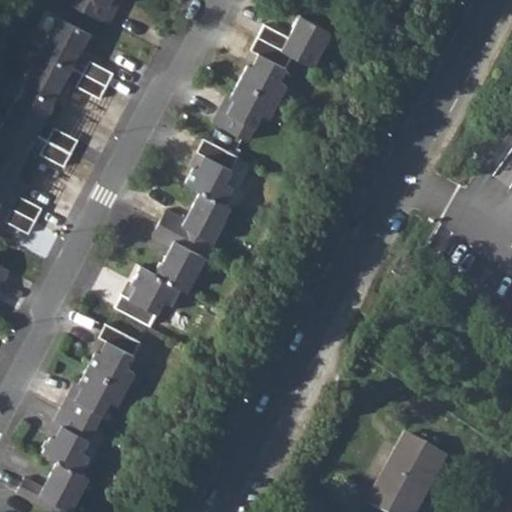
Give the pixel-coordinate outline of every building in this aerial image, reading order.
[(74,0),(72,5),(108,24),(115,9),(107,5),(109,0),(74,0)] [(327,29),(299,14),(288,36),(263,23),(257,36),(291,54),(311,65),(321,47),(318,45),(327,29)] [(70,67),(88,33),(60,19),(51,35),(48,33),(39,51),(42,53),(70,67)] [(291,54),(257,36),(250,50),(258,54),(252,66),(248,64),(239,81),(276,101),(285,84),(278,80),(291,54)] [(53,101),(70,67),(42,53),(34,68),(31,66),(21,84),(24,86),(53,101)] [(81,73),(106,86),(112,73),(88,60),(81,73)] [(99,98),(106,86),(81,73),(75,86),(99,98)] [(276,101),(239,81),(230,97),(234,100),(228,112),(220,108),(213,123),(246,140),(260,113),(268,117),(276,101)] [(35,135),(53,101),(24,86),(16,101),(13,99),(2,118),(35,135)] [(35,135),(2,118),(0,122),(0,159),(17,169),(35,135)] [(77,140),(53,127),(46,141),(71,153),(77,140)] [(226,183),(240,157),(205,138),(198,152),(206,157),(199,169),(195,167),(187,184),(202,192),(225,204),(233,187),(226,183)] [(71,153),(46,141),(39,154),(63,167),(71,153)] [(0,202),(11,208),(35,221),(42,208),(19,196),(21,192),(9,186),(17,169),(0,159),(0,202)] [(225,204),(202,192),(188,220),(168,210),(161,224),(206,248),(210,241),(213,242),(224,224),(220,222),(229,206),(225,204)] [(35,221),(11,208),(4,221),(29,234),(35,221)] [(206,248),(161,224),(154,238),(173,248),(159,276),(178,286),(183,289),(191,274),(195,276),(205,257),(202,255),(206,248)] [(0,283),(1,284),(8,270),(0,265),(0,283)] [(169,303),(178,286),(159,276),(140,266),(131,283),(135,285),(128,297),(120,293),(113,306),(148,325),(162,299),(169,303)] [(86,367),(124,388),(133,371),(126,367),(139,341),(104,323),(97,337),(105,341),(99,353),(94,351),(86,367)] [(115,405),(124,388),(86,367),(77,384),(81,386),(75,398),(67,394),(60,408),(95,426),(108,401),(115,405)] [(81,452),(95,426),(60,408),(52,421),(60,426),(53,438),(50,436),(41,452),(56,460),(80,472),(88,457),(81,452)] [(415,511),(447,455),(405,432),(366,503),(383,511),(415,511)] [(15,492),(53,511),(64,511),(66,509),(69,511),(79,492),(76,490),(84,475),(80,472),(56,460),(42,486),(23,477),(15,492)]
